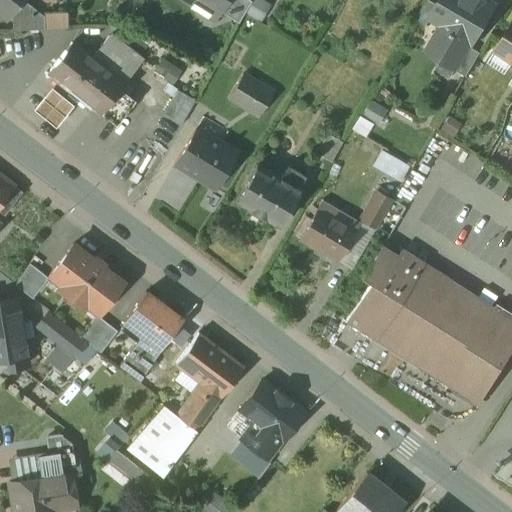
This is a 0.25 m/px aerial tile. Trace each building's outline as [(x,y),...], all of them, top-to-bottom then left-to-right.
[(0,0),(0,21),(2,23),(18,0),(0,0)] [(172,0),(208,21),(214,11),(220,0),(172,0)] [(248,4),(241,0),(220,0),(214,11),(235,24),(248,4)] [(491,5),(482,0),(439,0),(426,22),(439,30),(424,54),(449,70),(453,64),(463,47),(491,5)] [(13,29),(64,29),(64,10),(13,10),(13,29)] [(511,69),(511,17),(488,55),(511,69)] [(73,38),(40,79),(48,85),(25,113),(50,133),(74,103),(97,121),(128,82),(73,38)] [(475,55),(463,47),(453,64),(464,71),(475,55)] [(159,58),(152,72),(171,83),(179,69),(159,58)] [(273,88),(244,71),(227,102),(256,118),(273,88)] [(180,123),(192,98),(173,89),(161,113),(180,123)] [(350,130),(367,137),(381,106),(364,98),(350,130)] [(233,152),(195,130),(173,168),(211,190),(233,152)] [(325,133),(314,151),(328,160),(339,142),(325,133)] [(398,181),(407,165),(378,148),(369,165),(398,181)] [(297,192),(254,166),(229,205),(275,231),(297,192)] [(387,204),(373,196),(359,221),(373,228),(387,204)] [(351,234),(313,212),(294,244),(333,266),(351,234)] [(92,314),(118,281),(70,243),(44,276),(92,314)] [(472,392),(481,398),(511,349),(511,321),(401,250),(396,257),(381,247),(362,278),(369,283),(345,320),(467,399),(472,392)] [(29,301),(44,282),(26,268),(11,287),(29,301)] [(154,352),(178,320),(140,292),(116,323),(154,352)] [(13,302),(0,303),(0,344),(19,342),(13,302)] [(79,337),(47,311),(32,329),(69,360),(84,342),(79,337)] [(96,352),(112,334),(94,319),(79,337),(84,342),(96,352)] [(237,368),(194,336),(170,368),(194,386),(172,416),(190,430),(237,368)] [(303,412),(261,380),(239,409),(255,421),(241,439),(266,457),(280,439),(282,440),(303,412)] [(157,476),(190,430),(172,416),(160,407),(124,450),(157,476)] [(315,511),(355,458),(315,429),(294,457),(310,468),(287,500),(303,511),(315,511)] [(93,453),(104,462),(99,468),(131,494),(143,479),(111,453),(118,444),(107,435),(93,453)] [(35,461),(39,483),(66,478),(73,477),(69,456),(35,461)] [(386,511),(396,499),(360,471),(331,509),(334,511),(386,511)] [(39,483),(9,487),(12,511),(71,511),(66,478),(39,483)]
